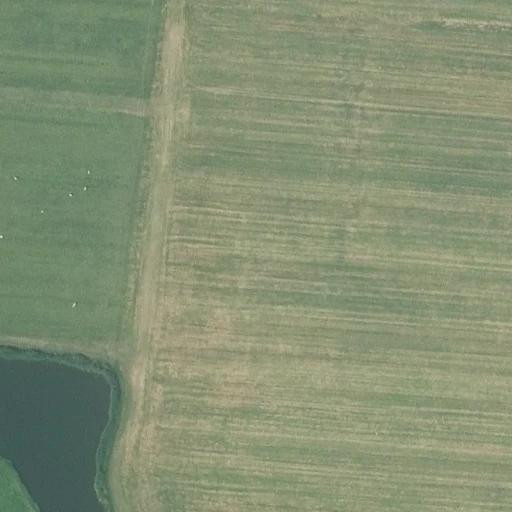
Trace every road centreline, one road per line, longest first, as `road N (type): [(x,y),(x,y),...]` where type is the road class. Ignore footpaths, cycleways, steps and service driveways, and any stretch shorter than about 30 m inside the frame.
road 1 (track): [(121,511),(116,485),(172,117)]
road 2 (track): [(0,101),(172,117),(181,0)]
road 3 (track): [(139,353),(0,342)]
